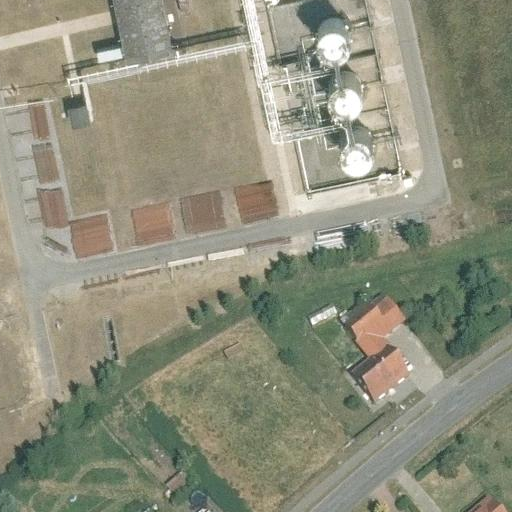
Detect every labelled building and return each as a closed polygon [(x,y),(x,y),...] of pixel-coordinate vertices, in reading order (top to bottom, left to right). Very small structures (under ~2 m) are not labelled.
[(120,0),(129,44),(175,35),(168,0),(120,0)] [(88,96),(70,100),(74,119),(92,115),(88,96)] [(40,193),(27,195),(31,233),(45,231),(40,193)] [(165,204),(132,213),(141,244),(174,235),(165,204)] [(70,222),(76,259),(114,252),(107,216),(70,222)] [(382,327),(371,314),(346,334),(374,368),(356,382),(373,403),(408,374),(375,333),(382,327)] [(498,511),(489,500),(473,511),(498,511)]
